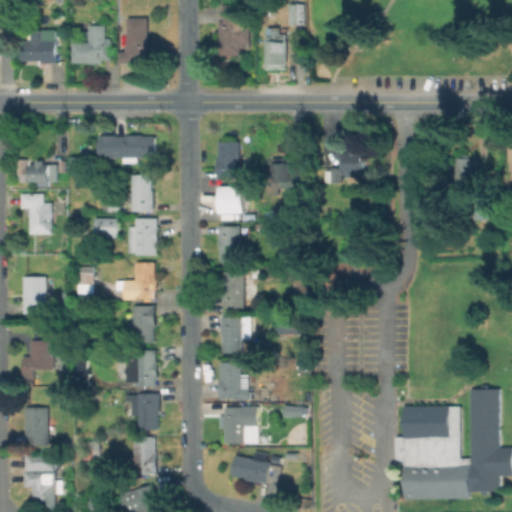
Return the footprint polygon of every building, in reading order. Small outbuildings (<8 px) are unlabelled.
[(243,15),(243,24),(250,24),(251,41),(241,41),(242,53),(221,54),(220,21),(224,21),(224,4),(242,3),(243,15)] [(300,3),(300,24),(292,24),(292,3),(300,3)] [(146,53),(146,61),(120,61),(120,50),(126,50),(126,42),(129,42),(129,17),(149,17),(150,48),(146,48),(146,53)] [(107,40),(113,40),(113,58),(104,58),(104,61),(75,61),(75,41),(92,41),(92,23),(107,23),(107,40)] [(45,28),(45,40),(58,39),(59,61),(44,61),(44,58),(24,58),(24,39),(34,39),(34,29),(45,28)] [(278,67),(267,68),(267,40),(273,40),(273,33),(287,33),(287,67),(278,67)] [(159,137),(159,156),(140,156),(140,164),(124,164),(124,156),(101,156),(101,136),(159,137)] [(240,176),(219,176),(219,140),(241,140),(240,176)] [(369,151),(369,172),(345,172),(346,151),(369,151)] [(477,157),(477,188),(458,188),(458,157),(477,157)] [(28,172),(19,172),(19,158),(29,158),(28,172)] [(51,185),(39,185),(39,180),(32,180),(32,163),(38,163),(38,159),(45,159),(45,163),(60,163),(60,180),(52,180),(51,185)] [(292,171),(296,171),(296,187),(281,188),(281,193),(269,193),(268,163),(292,162),(292,171)] [(336,177),(336,181),(326,181),(327,169),(336,170),(336,177)] [(155,200),(156,209),(135,209),(135,202),(128,202),(127,189),(135,188),(135,174),(155,174),(155,200)] [(247,186),(247,213),(219,213),(219,186),(247,186)] [(46,192),(46,201),(53,201),(54,231),(32,232),(31,206),(23,206),(23,192),(46,192)] [(302,200),(301,215),(281,215),(281,199),(302,199),(302,200)] [(122,200),(122,210),(105,210),(105,202),(111,202),(111,200),(122,200)] [(495,201),(495,223),(476,223),(476,200),(495,200),(495,201)] [(120,236),(97,236),(97,217),(121,217),(120,236)] [(158,217),(159,253),(137,253),(137,250),(131,250),(131,225),(138,225),(138,217),(158,217)] [(241,260),(221,260),(221,225),(240,225),(241,260)] [(157,270),(157,297),(129,297),(130,279),(138,279),(138,261),(157,261),(157,270)] [(95,283),(95,284),(82,284),(82,269),(95,269),(95,283)] [(246,286),(246,307),(225,306),(226,270),(247,270),(246,286)] [(48,312),(27,312),(26,275),(47,274),(48,312)] [(122,289),(122,298),(112,298),(112,289),(122,289)] [(136,340),(136,306),(157,306),(157,340),(136,340)] [(301,314),(301,333),(278,333),(278,314),(301,314)] [(245,340),(245,351),(224,351),(224,316),(245,315),(245,340)] [(55,338),(56,367),(25,367),(25,354),(33,354),(33,338),(55,338)] [(128,385),(128,351),(158,351),(157,386),(128,385)] [(89,358),(89,372),(91,372),(91,384),(74,384),(74,371),(77,371),(78,358),(89,358)] [(251,398),(221,397),(222,360),(243,361),(242,386),(252,387),(251,398)] [(511,448),(511,473),(501,473),(501,488),(472,488),(472,496),(409,496),(409,463),(399,463),(399,437),(405,437),(405,403),(463,404),(463,461),(472,461),(472,390),(499,390),(499,448),(511,448)] [(159,393),(160,427),(140,428),(140,413),(127,413),(127,393),(159,393)] [(306,415),(306,404),(283,404),(283,414),(306,415)] [(50,405),(50,443),(28,443),(28,406),(50,405)] [(260,405),(260,424),(255,424),(255,441),(227,442),(227,405),(260,405)] [(158,436),(158,471),(136,471),(136,466),(133,466),(133,454),(136,454),(136,436),(158,436)] [(89,457),(84,458),(84,448),(95,448),(96,457),(89,457)] [(55,453),(55,469),(28,468),(29,453),(55,453)] [(280,466),(277,480),(268,479),(268,481),(233,474),(237,454),(272,461),(272,465),(280,466)] [(57,471),(57,510),(35,510),(35,484),(28,484),(27,472),(57,471)] [(155,482),(164,511),(142,511),(141,509),(132,511),(128,511),(122,492),(155,482)]
